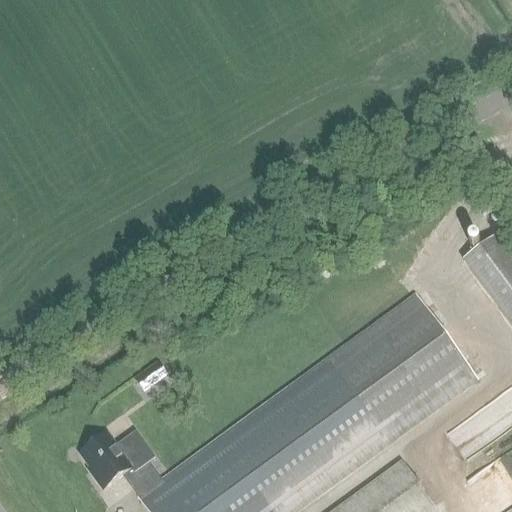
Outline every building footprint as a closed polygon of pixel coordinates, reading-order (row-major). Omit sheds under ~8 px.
[(511,237),(509,234),(466,264),(511,329),(511,237)] [(299,511),(389,447),(480,380),(419,297),(162,485),(148,465),(154,460),(136,434),(116,448),(107,437),(80,457),(96,478),(94,480),(103,493),(123,478),(140,501),(139,501),(146,511),(299,511)] [(158,366),(148,373),(155,383),(165,375),(158,366)] [(511,447),(473,471),(484,490),(511,473),(511,447)] [(437,511),(402,463),(335,511),(437,511)]
